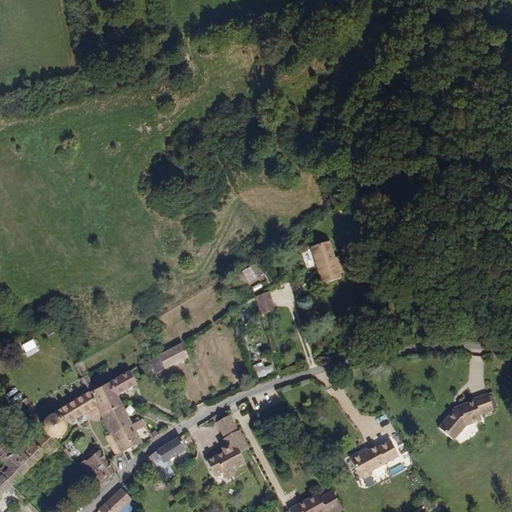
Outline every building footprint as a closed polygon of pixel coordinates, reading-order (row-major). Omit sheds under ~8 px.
[(323,258),(303,269),(309,279),(328,267),(323,258)] [(242,271),(249,283),(258,278),(251,266),(242,271)] [(346,300),(333,277),(328,267),(309,279),(327,311),(335,306),(346,300)] [(272,324),(292,314),(281,295),(268,302),(272,324)] [(167,383),(200,368),(191,348),(155,365),(167,383)] [(255,365),(257,377),(274,374),(273,365),(263,367),(263,364),(255,365)] [(142,388),(135,375),(93,395),(101,409),(106,417),(126,408),(122,398),(142,388)] [(482,411),(495,405),(488,390),(474,396),(475,397),(468,401),(467,400),(461,403),(461,404),(453,408),(440,425),(456,438),(464,424),(474,419),(475,420),(484,415),(482,411)] [(36,422),(36,424),(40,432),(55,437),(57,436),(58,435),(60,434),(61,433),(62,431),(63,430),(63,428),(64,426),(101,409),(93,395),(56,412),(54,411),(52,411),(50,411),(49,411),(47,411),(45,412),(43,412),(42,413),(41,415),(39,416),(38,417),(37,419),(37,421),(36,422)] [(142,419),(134,424),(126,408),(106,417),(124,455),(141,439),(139,435),(147,430),(142,419)] [(229,444),(246,436),(236,418),(219,425),(229,444)] [(8,426),(0,432),(0,442),(12,457),(24,446),(8,426)] [(55,437),(40,432),(24,446),(12,457),(7,462),(18,476),(55,442),(55,437)] [(248,463),(258,458),(246,436),(229,444),(236,458),(240,467),(248,463)] [(372,470),(399,455),(391,439),(378,447),(377,445),(370,450),(363,454),(362,452),(351,458),(362,478),(365,478),(372,474),(372,470)] [(158,469),(190,454),(184,440),(154,453),(149,457),(158,469)] [(123,474),(121,471),(105,450),(91,461),(95,466),(90,471),(103,485),(112,477),(115,481),(123,474)] [(22,480),(18,476),(7,462),(3,458),(0,460),(0,492),(11,481),(15,485),(22,480)] [(248,463),(240,467),(236,458),(231,461),(232,463),(215,473),(223,488),(231,484),(234,488),(237,489),(243,486),(243,483),(242,481),(254,474),(248,463)] [(106,511),(123,511),(136,501),(125,488),(104,510),(106,511)] [(344,511),(346,511),(337,494),(323,501),(321,497),(291,511),(344,511)]
